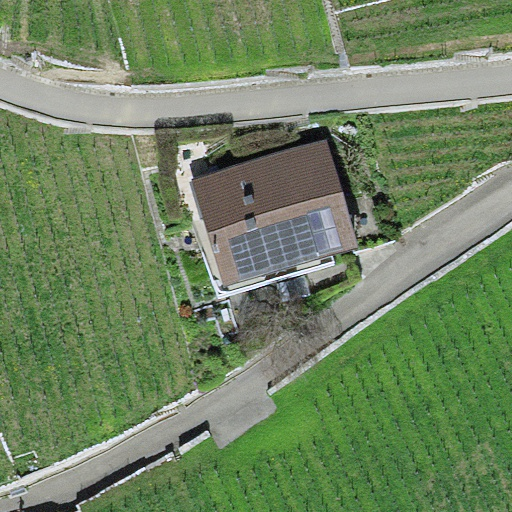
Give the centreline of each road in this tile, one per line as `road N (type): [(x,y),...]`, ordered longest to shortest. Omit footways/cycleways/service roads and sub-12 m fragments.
road 1 (residential): [(0,509),(59,489),(198,416),(511,195)]
road 2 (unclassified): [(0,82),(84,107),(172,112),(511,77)]
